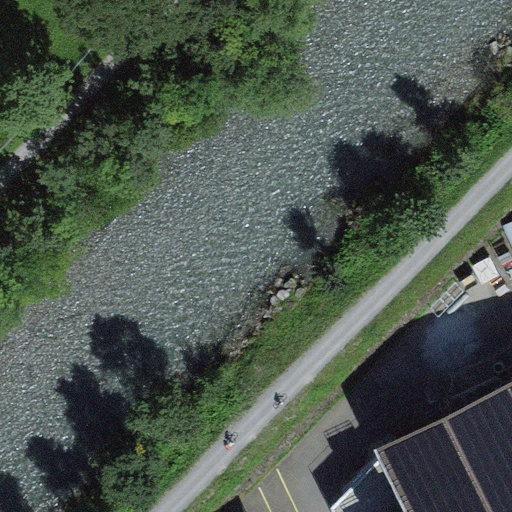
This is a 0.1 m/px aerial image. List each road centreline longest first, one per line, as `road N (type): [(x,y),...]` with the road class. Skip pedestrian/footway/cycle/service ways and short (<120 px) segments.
road 1 (track): [(511,159),(170,511)]
road 2 (track): [(0,180),(171,0)]
